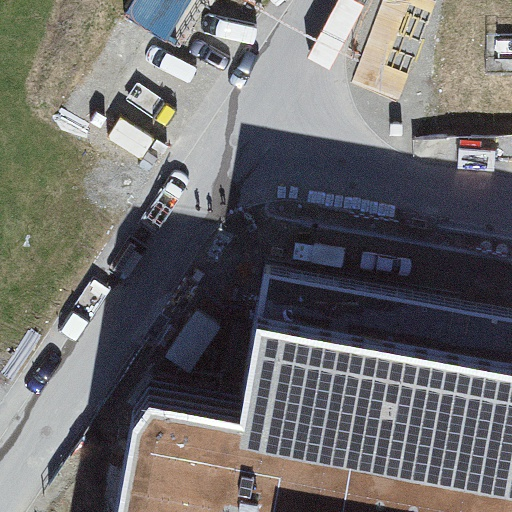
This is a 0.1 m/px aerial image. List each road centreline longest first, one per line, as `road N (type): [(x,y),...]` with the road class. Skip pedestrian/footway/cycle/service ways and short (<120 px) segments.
road 1 (residential): [(0,488),(249,118)]
road 2 (residential): [(249,118),(334,164),(511,211)]
road 3 (residential): [(249,118),(328,0)]
